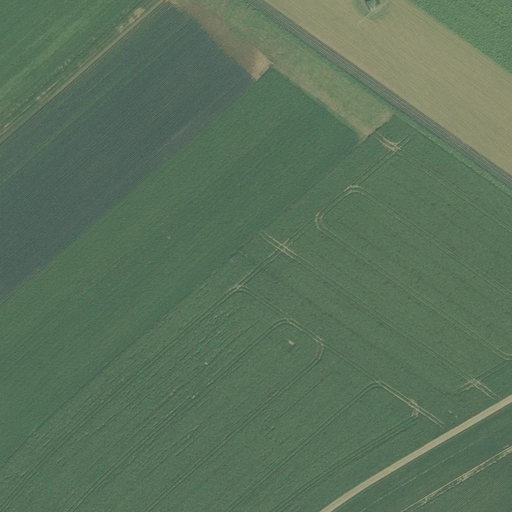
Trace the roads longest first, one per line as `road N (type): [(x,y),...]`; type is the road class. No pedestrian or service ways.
road 1 (unclassified): [(324,511),(511,398)]
road 2 (track): [(0,137),(155,0)]
